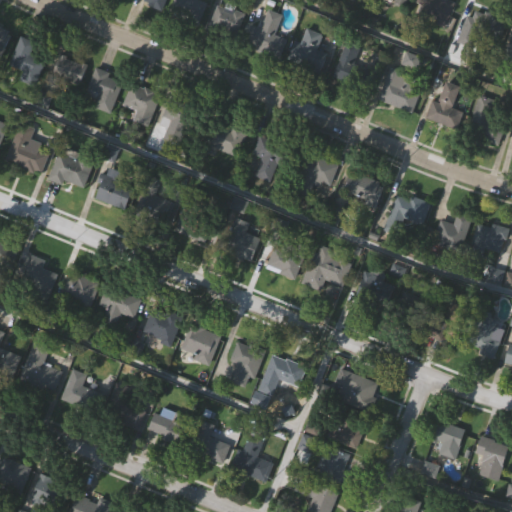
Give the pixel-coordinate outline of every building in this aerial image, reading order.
[(164,0),(160,9),(139,0),(164,0)] [(207,0),(198,23),(171,11),(175,0),(207,0)] [(382,0),(404,9),(407,0),(382,0)] [(418,0),(453,0),(445,29),(432,25),(434,16),(415,11),(418,0)] [(235,37),(208,25),(218,2),(245,15),(235,37)] [(276,34),(285,37),(279,58),(251,49),(264,8),(282,14),(276,34)] [(505,20),(499,40),(476,32),(471,47),(456,42),(467,8),(505,20)] [(0,26),(13,37),(0,53),(0,26)] [(316,48),(328,54),(319,73),(289,59),(304,26),(322,35),(316,48)] [(24,70),(9,65),(20,36),(36,42),(32,55),(44,59),(35,85),(20,79),(24,70)] [(87,66),(77,90),(49,78),(60,54),(87,66)] [(381,74),(373,107),(343,100),(351,67),(381,74)] [(412,113),(379,103),(390,67),(423,78),(412,113)] [(95,100),(84,94),(97,68),(123,80),(108,112),(93,105),(95,100)] [(453,108),(463,111),(458,128),(425,117),(431,99),(439,102),(446,81),(461,86),(453,108)] [(146,123),(134,118),(137,111),(122,105),(132,82),(159,94),(146,123)] [(478,96),(509,104),(499,143),(468,135),(478,96)] [(197,115),(192,133),(164,124),(170,107),(197,115)] [(247,131),(237,156),(211,145),(222,120),(247,131)] [(30,138),(42,143),(32,168),(6,158),(19,123),(34,129),(30,138)] [(252,153),(258,135),(288,145),(275,183),(255,176),(261,157),(252,153)] [(50,173),(61,148),(94,162),(83,187),(50,173)] [(337,165),(329,184),(314,178),(307,195),(291,189),(305,153),(337,165)] [(125,209),(94,198),(105,167),(122,173),(119,180),(133,185),(125,209)] [(374,207),(341,191),(352,168),(385,184),(374,207)] [(134,216),(145,175),(160,179),(155,196),(175,201),(169,225),(134,216)] [(383,234),(395,191),(429,201),(416,243),(383,234)] [(215,218),(204,243),(175,230),(186,205),(215,218)] [(439,219),(453,223),(457,213),(473,218),(461,252),(432,242),(439,219)] [(507,229),(499,254),(472,244),(480,220),(507,229)] [(253,260),(220,251),(228,225),(260,235),(253,260)] [(262,267),(279,239),(304,254),(288,282),(262,267)] [(0,240),(17,246),(9,274),(0,271),(0,240)] [(341,286),(323,279),(318,291),(302,284),(318,246),(352,260),(341,286)] [(57,273),(49,299),(19,289),(30,255),(45,259),(42,268),(57,273)] [(367,269),(398,280),(385,313),(354,302),(367,269)] [(58,295),(68,271),(99,283),(90,308),(58,295)] [(98,306),(104,287),(142,299),(135,318),(119,313),(114,330),(104,326),(109,310),(98,306)] [(393,324),(405,292),(433,303),(421,334),(393,324)] [(171,345),(141,333),(153,304),(182,315),(171,345)] [(466,338),(437,340),(436,311),(464,309),(466,338)] [(503,330),(491,360),(463,350),(478,311),(498,319),(495,327),(503,330)] [(179,349),(192,322),(221,336),(208,363),(179,349)] [(4,349),(18,353),(12,369),(0,365),(0,330),(9,333),(4,349)] [(17,380),(34,340),(49,346),(43,362),(61,370),(51,394),(17,380)] [(264,349),(252,388),(230,382),(236,362),(230,361),(236,341),(264,349)] [(305,366),(298,387),(288,383),(282,399),(258,391),(271,354),(305,366)] [(60,402),(70,369),(87,374),(83,388),(106,395),(106,397),(146,409),(140,426),(60,402)] [(368,412),(329,398),(340,369),(379,383),(368,412)] [(192,418),(180,445),(148,431),(159,404),(192,418)] [(327,434),(342,410),(366,424),(352,449),(327,434)] [(214,424),(211,438),(228,442),(224,462),(188,454),(196,420),(214,424)] [(465,430),(455,460),(428,450),(439,421),(465,430)] [(256,457),(273,463),(266,481),(233,469),(247,432),(263,438),(256,457)] [(499,481),(478,476),(483,456),(476,454),(480,437),(509,444),(499,481)] [(338,484),(316,474),(329,445),(352,455),(338,484)] [(19,497),(0,489),(0,465),(3,457),(30,467),(19,497)] [(421,473),(425,461),(438,466),(435,477),(421,473)] [(60,511),(31,500),(41,475),(70,487),(60,511)] [(329,511),(324,511),(309,505),(312,498),(294,490),(300,476),(338,492),(329,511)] [(110,506),(107,511),(70,511),(79,494),(97,502),(98,500),(110,506)] [(399,511),(402,501),(419,505),(417,511),(399,511)]
